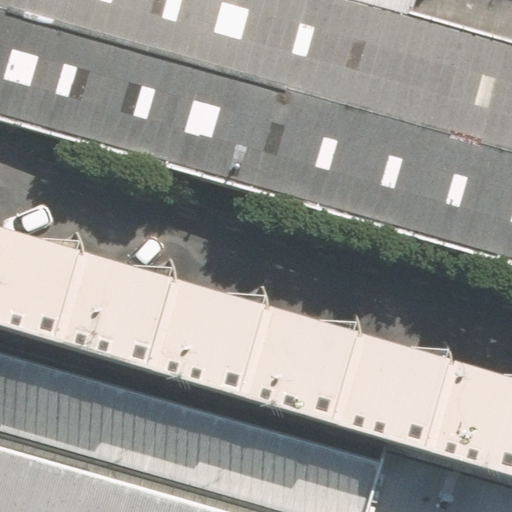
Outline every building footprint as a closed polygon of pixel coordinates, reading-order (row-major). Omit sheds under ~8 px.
[(0,0),(0,118),(511,263),(511,46),(476,36),(410,17),(415,0),(0,0)] [(0,233),(0,333),(52,349),(79,257),(0,233)] [(79,257),(52,349),(144,376),(171,284),(79,257)] [(171,284),(144,376),(236,403),(263,311),(171,284)] [(263,311),(236,403),(328,430),(355,338),(263,311)] [(355,338),(328,430),(420,457),(447,365),(355,338)] [(0,354),(0,511),(367,511),(381,466),(0,354)] [(511,383),(447,365),(420,457),(511,484),(511,482),(511,383)]
